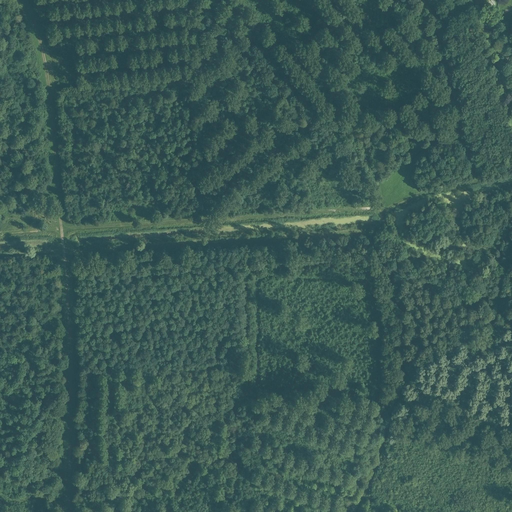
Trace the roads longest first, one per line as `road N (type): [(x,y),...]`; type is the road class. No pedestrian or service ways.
road 1 (track): [(70,464),(57,158),(47,64),(26,0)]
road 2 (track): [(355,511),(403,380),(397,294),(371,237),(387,205),(511,171)]
road 3 (track): [(387,205),(0,235)]
road 4 (track): [(371,237),(65,254)]
road 5 (track): [(223,511),(244,367),(247,266)]
